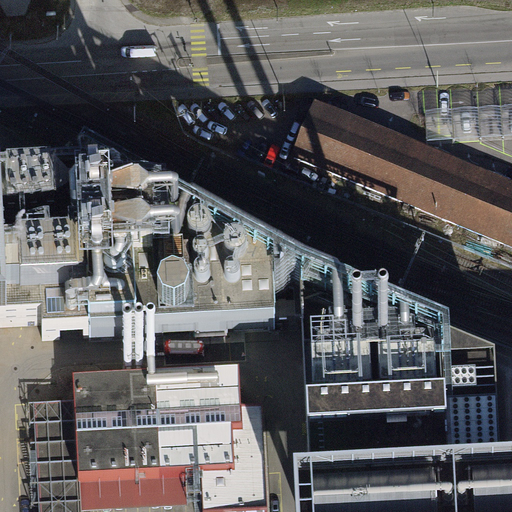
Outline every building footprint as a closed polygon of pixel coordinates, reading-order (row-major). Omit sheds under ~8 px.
[(428,145),(511,140),(511,110),(426,116),(428,145)] [(474,177),(315,112),(295,159),(455,225),(474,177)] [(0,328),(8,329),(43,327),(43,340),(90,338),(91,342),(140,340),(280,333),(276,274),(135,199),(86,173),(81,183),(52,184),(51,169),(1,171),(0,171),(0,328)] [(511,192),(474,177),(455,225),(511,248),(511,192)] [(299,506),(299,511),(511,511),(511,493),(507,494),(500,378),(434,353),(337,315),(340,356),(307,359),(311,431),(313,460),(314,504),(299,506)] [(35,411),(38,511),(201,511),(204,511),(203,511),(266,511),(263,422),(244,423),(242,381),(74,389),(75,410),(35,411)]
